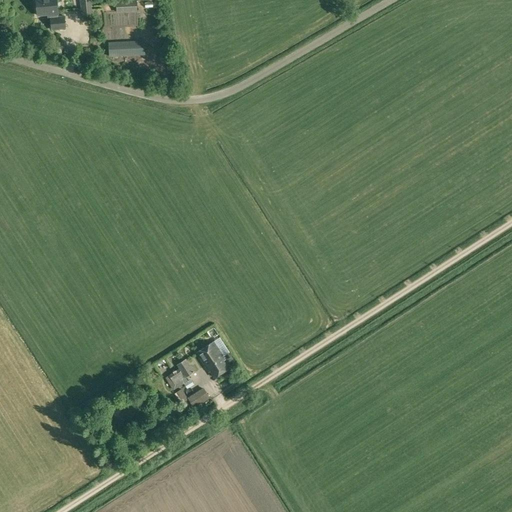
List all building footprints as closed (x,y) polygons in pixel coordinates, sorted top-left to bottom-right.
[(47,15),(58,14),(56,0),(35,0),(37,16),(47,15)] [(93,20),(92,9),(91,0),(80,0),(83,21),(93,20)] [(117,12),(136,11),(135,0),(132,0),(116,1),(117,12)] [(58,16),(58,14),(47,15),(47,18),(50,18),(51,29),(65,28),(64,16),(58,16)] [(109,57),(145,55),(144,40),(108,42),(109,57)] [(213,342),(197,353),(208,370),(209,369),(214,377),(228,368),(224,361),(225,360),(213,342)] [(176,365),(179,369),(165,378),(173,390),(187,381),(185,378),(194,371),(186,359),(176,365)] [(231,369),(238,379),(246,373),(239,364),(231,369)] [(209,399),(205,392),(202,387),(188,397),(191,402),(195,408),(209,399)]
